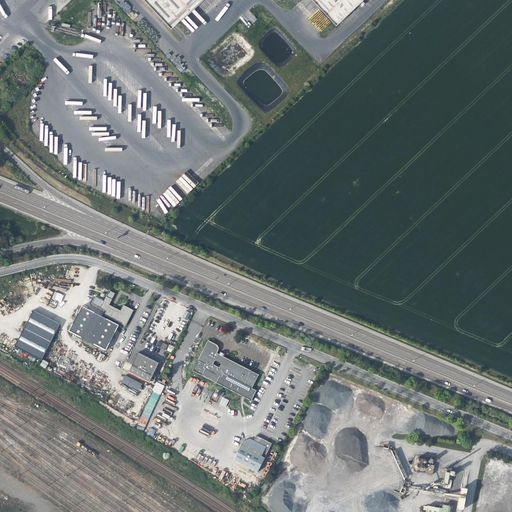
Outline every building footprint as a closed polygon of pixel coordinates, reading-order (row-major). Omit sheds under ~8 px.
[(359,0),(142,0),(169,29),(200,0),(310,0),(333,24),(359,0)] [(188,194),(198,183),(186,171),(176,181),(188,194)] [(55,291),(52,299),(61,302),(64,295),(55,291)] [(125,326),(133,310),(123,305),(120,310),(114,307),(109,304),(112,299),(105,296),(99,307),(105,311),(103,315),(118,322),(125,326)] [(118,322),(81,305),(69,331),(106,348),(118,322)] [(60,322),(32,307),(13,343),(42,357),(60,322)] [(187,311),(185,310),(182,318),(188,321),(191,313),(187,311)] [(202,375),(216,383),(219,376),(221,377),(223,374),(244,384),(250,371),(223,357),(224,354),(219,352),(218,354),(216,353),(218,350),(216,345),(207,340),(197,360),(204,364),(202,368),(205,369),(202,375)] [(157,346),(165,350),(167,345),(159,342),(157,346)] [(145,355),(138,351),(131,365),(151,375),(158,362),(145,355)] [(43,359),(40,365),(45,368),(49,363),(43,359)] [(125,375),(121,383),(139,391),(142,383),(125,375)] [(156,382),(141,418),(144,420),(143,423),(147,424),(163,385),(156,382)] [(223,397),(219,404),(225,407),(229,400),(223,397)] [(261,456),(266,447),(256,442),(256,440),(252,438),(242,441),(233,460),(257,472),(264,458),(261,456)] [(404,479),(407,478),(394,450),(391,451),(404,479)] [(432,475),(434,466),(427,464),(425,473),(432,475)] [(462,510),(466,489),(460,488),(456,509),(462,510)]
